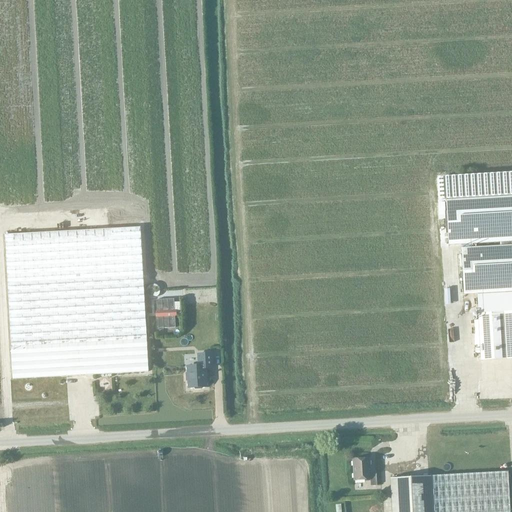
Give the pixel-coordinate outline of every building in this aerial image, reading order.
[(511,170),(445,174),(449,245),(500,242),(500,248),(511,247),(511,246),(511,241),(511,170)] [(12,381),(148,373),(139,221),(3,229),(12,381)] [(511,247),(500,248),(461,251),(463,294),(477,293),(481,360),(511,358),(511,247)] [(173,300),(156,301),(157,330),(175,329),(173,300)] [(211,368),(210,354),(198,355),(199,364),(197,366),(188,367),(188,373),(186,375),(187,379),(189,380),(189,387),(194,387),(195,389),(200,389),(201,387),(205,386),(204,368),(211,368)] [(354,481),(370,479),(371,486),(377,485),(376,474),(370,474),(369,458),(353,460),(354,481)] [(509,511),(508,472),(430,476),(432,511),(509,511)] [(432,511),(430,476),(390,478),(391,511),(432,511)]
